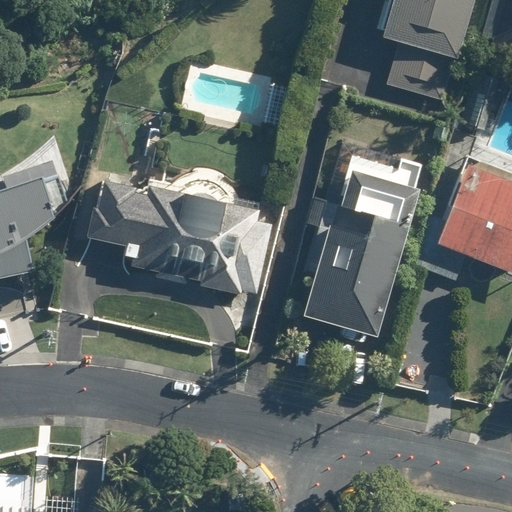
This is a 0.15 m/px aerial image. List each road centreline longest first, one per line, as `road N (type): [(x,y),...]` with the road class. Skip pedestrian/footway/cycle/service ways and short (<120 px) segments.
road 1 (unknown): [(234,421),(311,65),(335,0)]
road 2 (residential): [(0,389),(104,392),(318,440)]
road 3 (residential): [(318,440),(511,482)]
